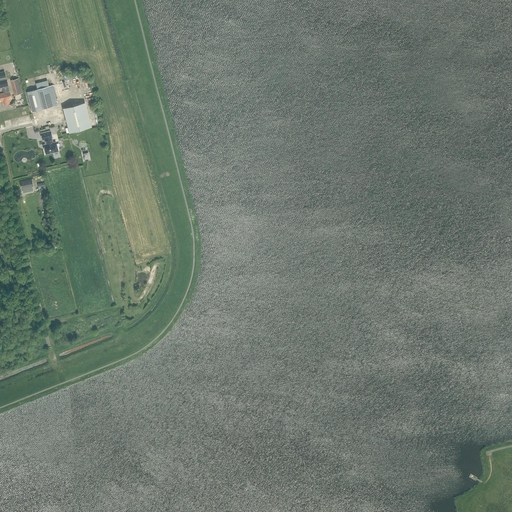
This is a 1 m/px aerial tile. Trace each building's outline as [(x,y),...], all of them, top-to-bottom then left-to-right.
[(9,92),(8,86),(4,72),(0,72),(0,87),(2,87),(4,93),(0,94),(0,100),(0,102),(3,101),(4,105),(10,103),(9,100),(11,99),(9,92)] [(23,92),(19,78),(11,80),(15,94),(23,92)] [(57,101),(56,97),(53,86),(37,90),(42,108),(42,109),(57,106),(55,101),(57,101)] [(33,111),(42,108),(37,90),(28,92),(33,111)] [(85,102),(79,103),(62,108),(67,128),(65,128),(66,133),(91,126),(85,102)] [(50,131),(41,133),(42,140),(44,140),(46,145),(43,145),(46,155),(58,151),(56,142),(51,143),(50,138),(52,138),(50,131)] [(32,186),(31,180),(20,182),(22,188),(23,187),(23,188),(32,186)]
